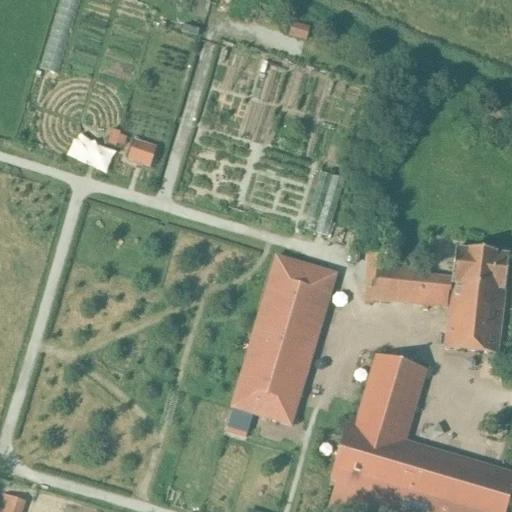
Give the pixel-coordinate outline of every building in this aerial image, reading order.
[(61,0),(39,71),(58,77),(81,0),(61,0)] [(309,27),(292,23),(289,37),(306,41),(309,27)] [(110,145),(126,147),(127,133),(111,131),(110,145)] [(108,175),(116,154),(78,141),(71,162),(108,175)] [(133,142),(127,161),(150,168),(156,149),(133,142)] [(317,173),(307,231),(329,235),(339,177),(317,173)] [(509,256),(456,250),(450,294),(421,290),(423,273),(375,268),(372,301),(449,308),(444,350),(497,356),(509,256)] [(336,276),(276,258),(231,410),(291,428),(336,276)] [(426,372),(376,357),(355,428),(347,425),(330,481),(336,483),(328,511),(331,511),(506,511),(511,492),(511,475),(404,444),(426,372)]
